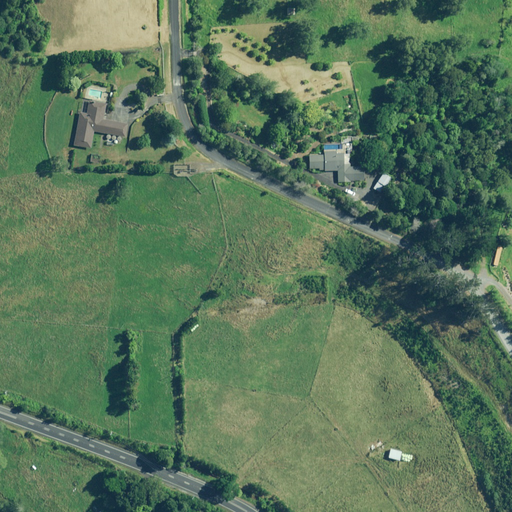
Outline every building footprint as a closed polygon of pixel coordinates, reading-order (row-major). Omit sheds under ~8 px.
[(294,7),(286,7),(286,15),(294,15),(294,7)] [(90,149),(93,132),(106,134),(120,136),(125,136),(127,122),(102,118),(104,102),(86,99),(86,104),(83,103),(82,112),(76,111),(71,146),(90,149)] [(317,171),(336,171),(336,183),(363,182),(362,167),(351,167),(351,137),(341,137),(341,144),(322,144),(322,155),(307,155),(307,169),(317,169),(317,171)] [(382,173),(372,189),(380,194),(390,178),(382,173)] [(390,448),(387,457),(399,460),(401,452),(390,448)]
